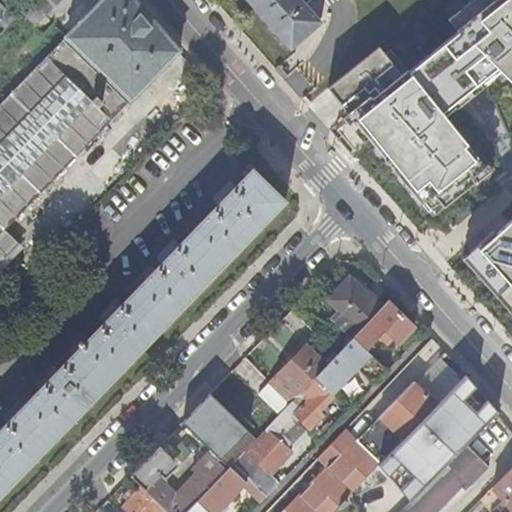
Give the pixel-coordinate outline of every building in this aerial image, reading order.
[(5,230),(179,51),(134,0),(102,0),(0,105),(0,264),(20,245),(5,230)] [(59,0),(33,0),(31,3),(45,15),(59,0)] [(247,0),(289,47),(319,21),(303,2),(305,0),(247,0)] [(511,0),(478,0),(449,22),(459,34),(338,124),(428,238),(496,188),(443,127),(504,79),(511,87),(511,0)] [(14,20),(0,6),(0,22),(6,28),(14,20)] [(0,494),(285,202),(253,171),(236,189),(230,184),(223,192),(225,194),(217,204),(219,206),(179,247),(174,242),(166,250),(169,253),(160,262),(162,265),(122,306),(116,300),(108,309),(111,312),(103,321),(105,323),(84,345),(81,342),(77,345),(81,348),(59,371),(56,369),(47,378),(43,375),(35,383),(41,389),(1,431),(0,429),(0,494)] [(511,231),(474,263),(511,305),(511,231)] [(380,310),(362,293),(349,280),(329,301),(335,307),(325,318),(350,341),(353,338),(360,331),(380,310)] [(380,310),(385,305),(367,288),(362,293),(380,310)] [(414,328),(388,302),(385,305),(380,310),(360,331),(353,338),(367,350),(380,337),(388,345),(393,338),(399,344),(414,328)] [(316,335),(270,382),(280,391),(292,402),(315,378),(337,355),(316,335)] [(370,353),(367,350),(353,338),(350,341),(348,343),(356,351),(347,360),(355,368),(370,353)] [(356,351),(348,343),(337,355),(315,378),(332,393),(356,368),(355,368),(347,360),(356,351)] [(438,359),(414,383),(437,405),(461,381),(438,359)] [(499,411),(466,375),(461,381),(437,405),(431,411),(380,464),(412,500),(467,445),(499,411)] [(325,407),(335,396),(332,393),(315,378),(292,402),(286,408),(300,421),(307,428),(310,431),(325,415),(321,412),(325,407)] [(284,511),(334,511),(380,464),(431,411),(437,405),(414,383),(357,442),(345,431),(318,460),(327,468),(284,511)] [(230,414),(209,395),(199,405),(220,425),(230,414)] [(280,443),(300,421),(286,408),(278,416),(265,429),(268,432),(247,454),(270,476),(290,453),(287,450),(280,443)] [(280,443),(287,450),(307,428),(300,421),(280,443)] [(167,511),(185,511),(196,501),(232,464),(242,454),(256,440),(240,425),(215,451),(212,449),(192,470),(195,473),(177,494),(166,484),(152,498),(167,511)] [(489,467),(467,445),(412,500),(400,511),(439,511),(463,488),(466,491),(489,467)] [(263,473),(242,454),(232,464),(253,484),(263,473)] [(196,501),(207,511),(216,511),(243,484),(270,510),(275,505),(253,484),(232,464),(196,501)] [(511,511),(511,469),(494,488),(504,500),(491,511),(511,511)] [(167,511),(152,498),(140,487),(134,493),(131,496),(127,500),(120,508),(123,511),(167,511)] [(131,496),(134,493),(131,490),(124,497),(127,500),(131,496)]
